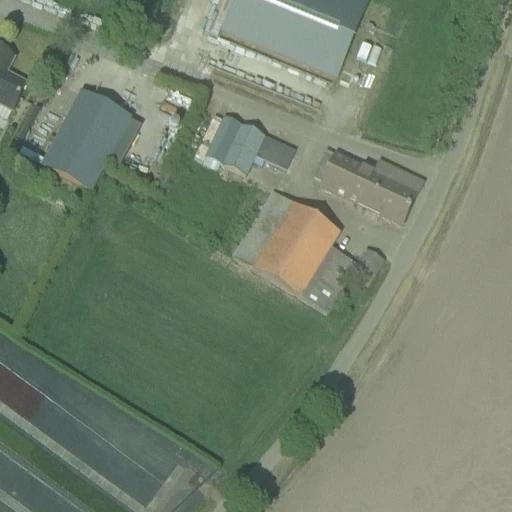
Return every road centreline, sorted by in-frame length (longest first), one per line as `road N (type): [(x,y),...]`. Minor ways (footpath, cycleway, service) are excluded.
road 1 (unclassified): [(224,511),(326,384),(437,197),(499,0)]
road 2 (unknown): [(444,174),(0,4)]
